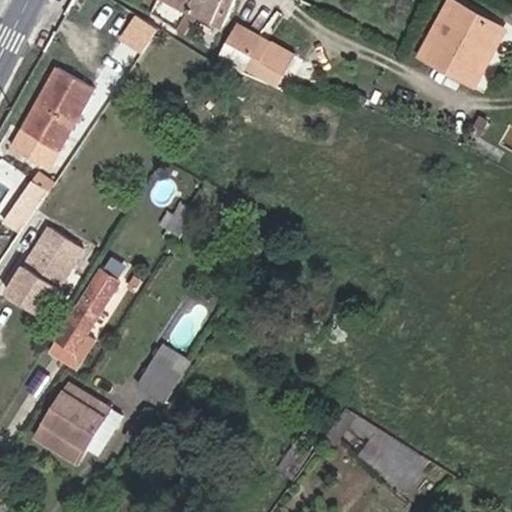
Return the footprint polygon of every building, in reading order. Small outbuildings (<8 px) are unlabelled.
[(170,0),(189,9),(194,0),(170,0)] [(194,0),(189,9),(223,28),(236,0),(194,0)] [(471,80),(488,48),(498,30),(458,6),(430,56),(471,80)] [(240,22),(231,41),(254,54),(263,59),(262,61),(286,74),(298,53),(261,33),(240,22)] [(498,30),(488,48),(495,51),(504,33),(498,30)] [(60,151),(96,88),(58,66),(22,129),(60,151)] [(37,320),(82,250),(51,231),(7,300),(37,320)] [(123,278),(136,257),(118,246),(105,266),(123,278)] [(57,338),(59,339),(76,350),(77,350),(121,282),(101,269),(57,338)] [(76,350),(59,339),(51,351),(68,362),(76,350)] [(180,376),(157,360),(142,384),(166,399),(180,376)] [(72,382),(38,436),(78,462),(100,427),(112,435),(125,416),(72,382)] [(348,407),(326,437),(335,444),(349,426),(372,441),(362,454),(408,489),(425,467),(375,436),(380,427),(348,407)] [(139,449),(156,421),(143,413),(126,440),(139,449)] [(291,476),(309,452),(297,443),(279,467),(291,476)]
